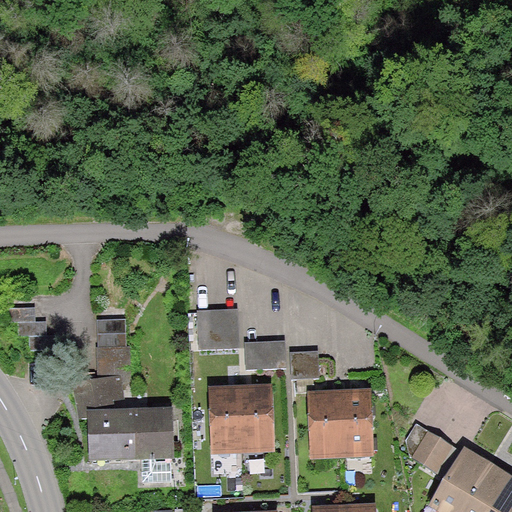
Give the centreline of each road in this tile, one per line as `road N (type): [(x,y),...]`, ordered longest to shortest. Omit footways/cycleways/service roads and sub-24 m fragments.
road 1 (residential): [(511,402),(335,295),(234,246),(147,232),(0,237)]
road 2 (track): [(179,235),(251,213),(414,205),(474,189),(492,165)]
road 3 (track): [(492,165),(510,86),(509,0)]
road 4 (tertiary): [(47,511),(32,459),(0,397)]
